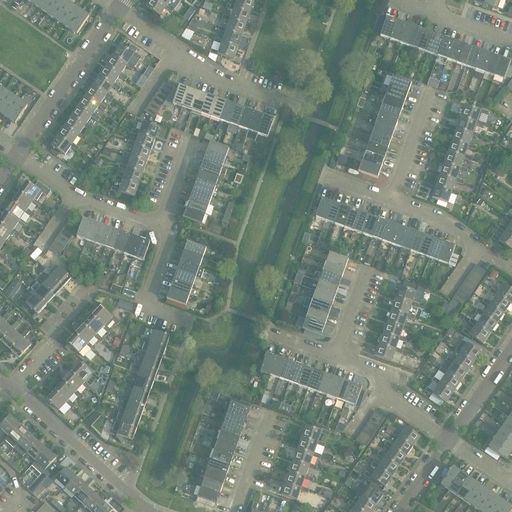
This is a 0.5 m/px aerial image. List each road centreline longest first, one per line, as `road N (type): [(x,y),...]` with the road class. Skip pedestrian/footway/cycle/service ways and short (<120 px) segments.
road 1 (unclassified): [(11,388),(146,511)]
road 2 (unclassified): [(116,12),(18,155)]
road 3 (residential): [(190,324),(144,306),(172,228)]
road 4 (residential): [(11,388),(90,294)]
